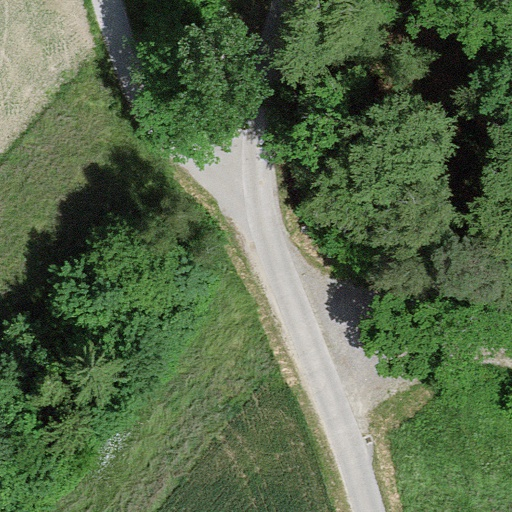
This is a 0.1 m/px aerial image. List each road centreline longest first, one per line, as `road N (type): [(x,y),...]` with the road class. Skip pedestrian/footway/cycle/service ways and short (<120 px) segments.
road 1 (unclassified): [(286,0),(255,137),(257,210),(369,511)]
road 2 (track): [(511,373),(458,362),(313,356),(422,289),(511,176)]
road 3 (track): [(257,210),(178,147),(153,115),(107,0)]
